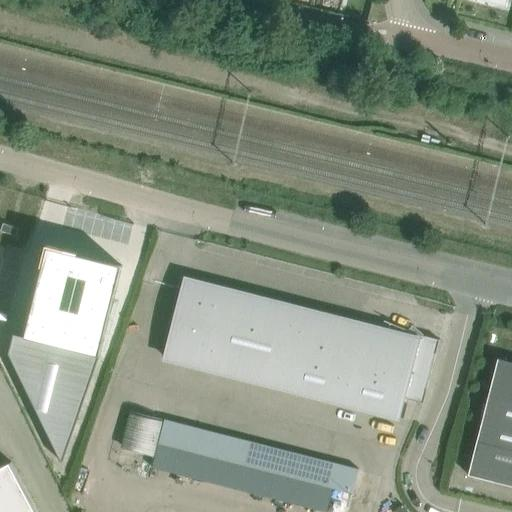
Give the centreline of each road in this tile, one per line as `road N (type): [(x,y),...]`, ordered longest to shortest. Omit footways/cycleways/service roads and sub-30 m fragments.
road 1 (unclassified): [(511,293),(0,158)]
road 2 (track): [(511,149),(0,19)]
road 3 (unknown): [(302,511),(170,468),(147,476),(141,511)]
road 4 (residential): [(511,65),(387,37),(397,0)]
